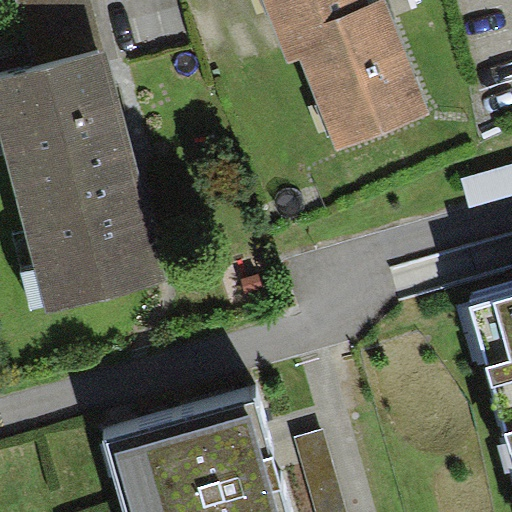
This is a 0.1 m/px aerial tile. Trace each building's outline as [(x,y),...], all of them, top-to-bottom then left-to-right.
[(104,51),(91,0),(12,0),(30,70),(104,51)] [(361,14),(355,0),(260,0),(279,51),(303,43),(338,143),(422,114),(384,7),(361,14)] [(162,276),(104,51),(30,70),(0,77),(0,161),(37,308),(162,276)] [(511,278),(471,290),(511,434),(511,278)] [(289,511),(267,436),(253,388),(98,433),(120,511),(289,511)]
